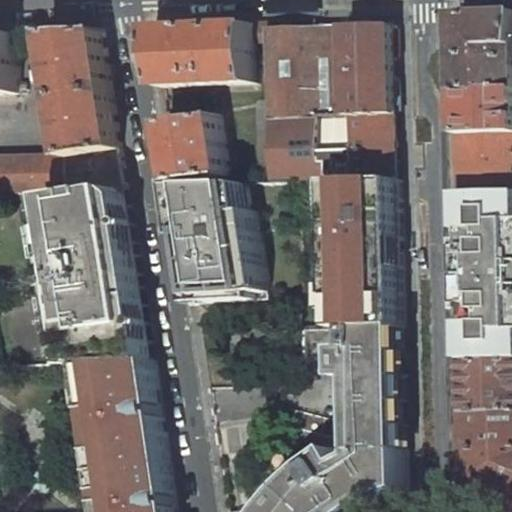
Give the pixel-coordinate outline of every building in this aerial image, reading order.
[(511,13),(463,15),(464,91),(511,89),(511,13)] [(345,80),(344,62),(352,62),(352,27),(282,28),(277,28),(275,24),(274,23),(272,23),(275,109),(275,118),(343,116),(346,116),(345,80)] [(258,24),(156,28),(156,29),(165,88),(260,84),(258,24)] [(352,27),(352,62),(353,79),(345,80),(346,116),(358,115),(401,114),(399,26),(352,27)] [(106,31),(52,33),(61,98),(115,90),(106,31)] [(20,34),(0,35),(0,95),(22,94),(20,34)] [(511,89),(464,91),(466,135),(511,134),(511,89)] [(115,90),(61,98),(71,157),(70,158),(124,149),(115,90)] [(275,109),(261,110),(263,183),(277,182),(275,118),(275,109)] [(343,116),(275,118),(277,182),(305,182),(330,181),(403,179),(401,114),(358,115),(359,151),(322,151),(322,137),(340,137),(344,133),(343,116)] [(224,116),(170,124),(171,130),(180,185),(233,177),(224,116)] [(511,134),(466,135),(467,193),(511,192),(511,134)] [(0,192),(55,190),(66,189),(78,189),(92,188),(130,187),(124,149),(70,158),(71,157),(0,159),(0,192)] [(407,327),(403,179),(330,181),(332,256),(341,256),(342,283),(343,312),(343,330),(360,329),(407,327)] [(180,185),(187,234),(188,238),(191,238),(192,245),(189,245),(189,248),(191,260),(198,304),(273,299),(259,211),(255,212),(250,183),(180,185)] [(156,363),(143,273),(135,274),(132,260),(140,259),(141,259),(136,230),(130,187),(92,188),(78,189),(66,189),(55,190),(71,285),(43,291),(55,366),(96,365),(156,363)] [(511,192),(467,193),(469,256),(470,311),(472,362),(511,359),(511,192)] [(132,260),(135,274),(143,273),(141,259),(140,259),(132,260)] [(293,487),(273,510),(272,511),(362,511),(369,507),(390,497),(411,489),(407,327),(360,329),(361,349),(347,350),(348,378),(362,378),(364,457),(350,463),(340,449),(315,467),(293,487)] [(511,359),(472,362),(473,414),(511,411),(511,359)] [(156,363),(96,365),(103,410),(96,411),(102,453),(109,452),(115,492),(108,493),(110,507),(117,506),(117,511),(179,511),(173,477),(156,363)] [(511,411),(473,414),(474,451),(475,487),(493,492),(511,499),(511,411)]
